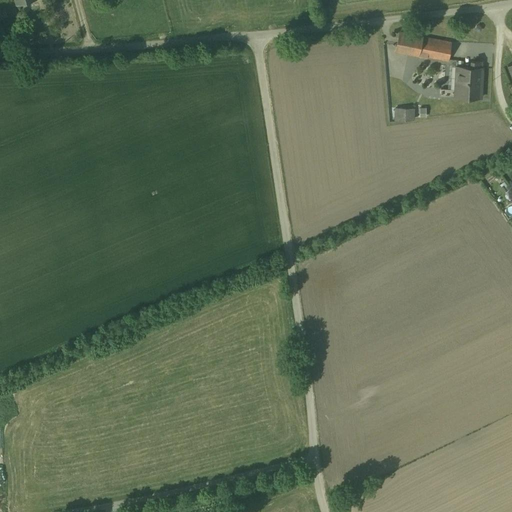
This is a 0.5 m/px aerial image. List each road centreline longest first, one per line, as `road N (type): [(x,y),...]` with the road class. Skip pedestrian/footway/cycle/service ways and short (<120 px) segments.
road 1 (residential): [(325,511),(256,35)]
road 2 (track): [(293,266),(473,185),(511,234)]
road 3 (unclassified): [(256,35),(511,4)]
road 4 (unclassified): [(0,54),(256,35)]
